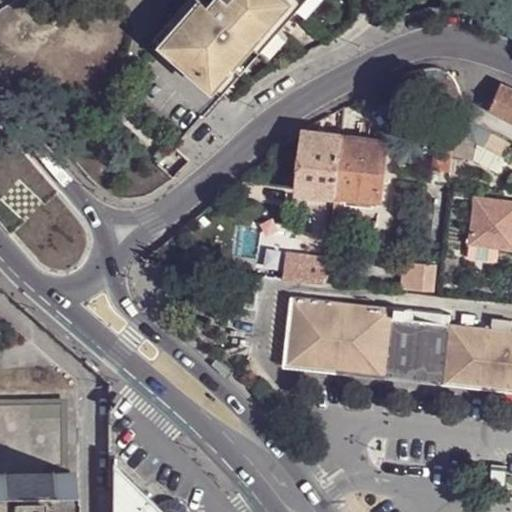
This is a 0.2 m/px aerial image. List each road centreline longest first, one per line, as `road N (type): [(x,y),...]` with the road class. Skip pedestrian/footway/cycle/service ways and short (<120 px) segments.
road 1 (residential): [(107,240),(153,220),(273,123),(367,67),(419,46),(478,48),(511,60)]
road 2 (tertiary): [(317,498),(261,424),(143,322),(105,259)]
road 3 (tertiary): [(58,291),(228,449)]
road 4 (tertiary): [(107,240),(0,107)]
